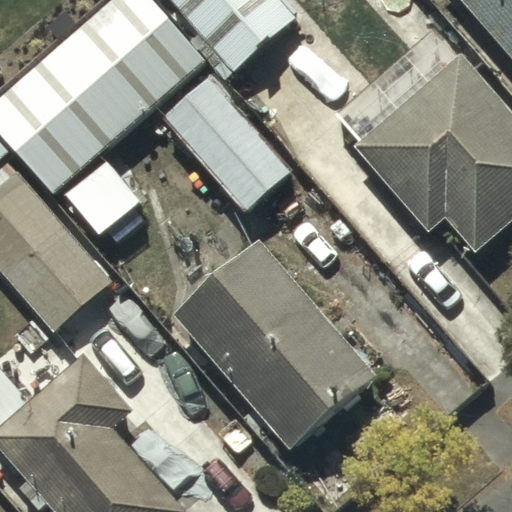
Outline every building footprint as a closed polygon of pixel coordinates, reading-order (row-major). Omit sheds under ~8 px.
[(119,0),(0,103),(0,135),(55,199),(206,67),(148,0),(119,0)] [(297,23),(276,0),(176,0),(170,6),(206,47),(199,53),(228,85),(297,23)] [(511,0),(459,0),(511,60),(511,0)] [(511,114),(465,61),(460,66),(434,37),(336,122),(359,149),(355,153),(430,239),(447,224),(478,260),(511,230),(511,114)] [(296,175),(209,80),(161,124),(248,219),(296,175)] [(0,166),(5,163),(9,159),(0,147),(0,166)] [(5,163),(0,166),(0,274),(55,337),(113,286),(5,163)] [(144,207),(106,164),(64,200),(102,244),(144,207)] [(258,246),(175,318),(293,454),(376,383),(258,246)] [(181,511),(113,434),(132,417),(85,363),(33,408),(1,371),(0,371),(0,456),(27,487),(20,494),(35,511),(45,511),(48,510),(50,511),(181,511)]
